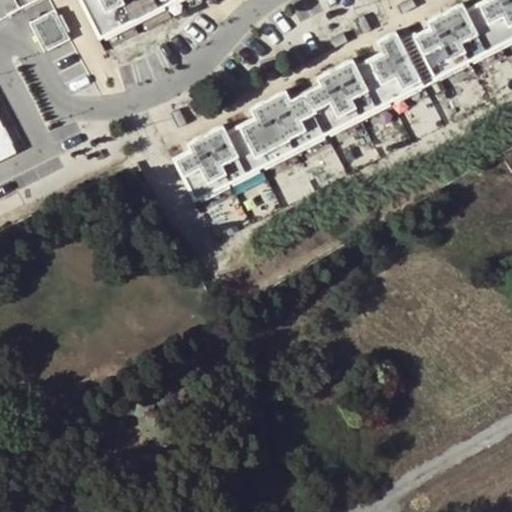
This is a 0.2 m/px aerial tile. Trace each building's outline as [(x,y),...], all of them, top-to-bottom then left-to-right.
[(77,0),(98,40),(145,16),(134,0),(77,0)] [(134,0),(145,16),(175,0),(134,0)] [(409,0),(396,7),(400,15),(415,8),(410,0),(409,0)] [(433,80),(511,39),(511,0),(482,0),(464,9),(460,3),(424,22),(427,28),(411,36),(433,80)] [(54,10),(28,24),(43,53),(69,40),(54,10)] [(354,21),(361,35),(370,31),(362,16),(354,21)] [(170,157),(192,201),(422,85),(394,31),(375,41),(380,52),(354,65),(351,59),(314,77),(317,83),(288,98),(284,89),(247,107),(252,116),(224,130),(221,124),(185,142),(188,148),(170,157)] [(328,41),(332,50),(346,43),(342,34),(328,41)] [(291,52),(299,67),(307,62),(300,48),(291,52)] [(260,75),(264,84),(279,77),(275,68),(260,75)] [(226,85),(233,100),(241,95),(234,81),(226,85)] [(195,108),(199,117),(214,109),(209,101),(195,108)] [(170,113),(177,128),(186,123),(178,109),(170,113)]
